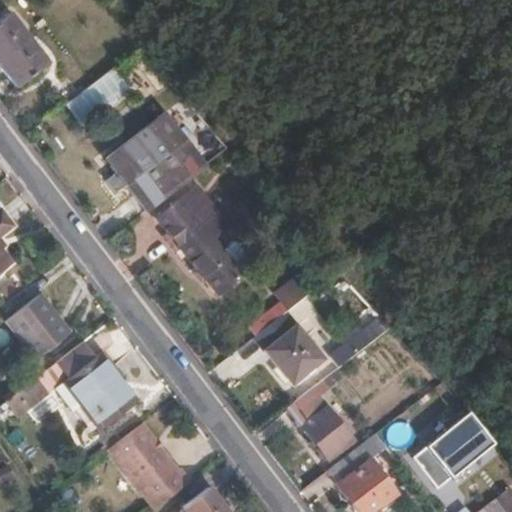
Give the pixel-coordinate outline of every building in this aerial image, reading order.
[(0,15),(0,54),(24,37),(4,12),(0,15)] [(24,37),(0,54),(0,69),(13,86),(43,63),(24,37)] [(64,104),(83,128),(131,88),(112,65),(64,104)] [(144,211),(205,164),(164,114),(103,161),(144,211)] [(157,238),(198,207),(187,193),(147,225),(157,238)] [(0,235),(17,221),(4,204),(0,207),(0,270),(15,259),(0,238),(0,235)] [(216,231),(198,207),(157,238),(205,300),(228,283),(199,244),(216,231)] [(298,300),(287,286),(271,297),(282,312),(298,300)] [(38,357),(71,331),(39,294),(6,320),(38,357)] [(314,342),(327,331),(301,302),(288,313),(314,342)] [(298,343),(279,318),(256,335),(284,373),(298,363),(288,349),(298,343)] [(83,342),(57,361),(65,372),(68,377),(94,357),(83,342)] [(98,354),(94,357),(68,377),(64,380),(99,428),(133,402),(98,354)] [(57,361),(56,360),(34,377),(43,389),(65,372),(57,361)] [(34,377),(24,384),(33,396),(43,389),(34,377)] [(351,440),(312,387),(285,408),(293,418),(296,421),(316,446),(314,448),(322,458),(323,457),(326,460),(351,440)] [(424,499),(491,446),(465,414),(424,447),(409,428),(385,448),(424,499)] [(177,470),(141,421),(106,447),(151,508),(188,480),(179,468),(177,470)] [(383,449),(372,435),(328,469),(339,483),(337,484),(358,511),(372,511),(397,495),(371,458),(383,449)] [(225,511),(206,487),(186,502),(193,511),(225,511)] [(465,511),(477,511),(494,499),(488,492),(464,510),(465,511)]
